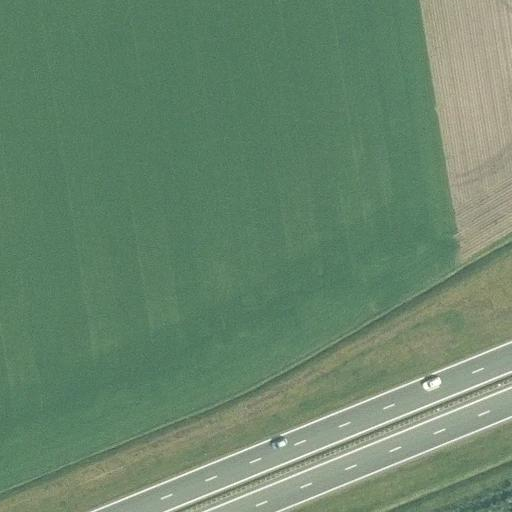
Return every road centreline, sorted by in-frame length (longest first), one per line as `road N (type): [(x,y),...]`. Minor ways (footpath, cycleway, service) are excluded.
road 1 (trunk): [(511,354),(123,511)]
road 2 (trunk): [(240,511),(511,401)]
